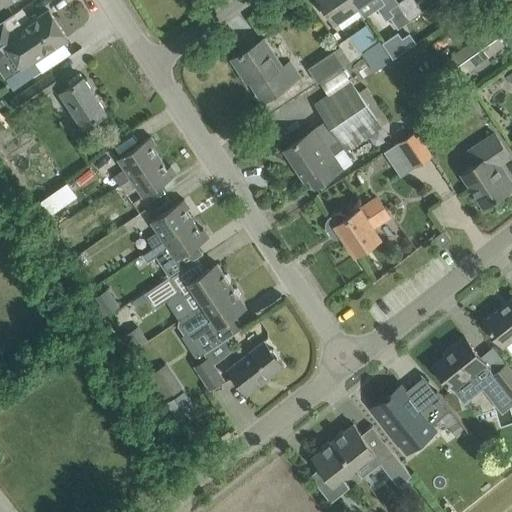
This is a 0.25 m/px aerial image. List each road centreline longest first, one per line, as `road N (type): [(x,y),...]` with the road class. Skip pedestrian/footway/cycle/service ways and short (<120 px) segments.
road 1 (tertiary): [(357,368),(158,71)]
road 2 (tertiary): [(156,511),(357,368)]
road 3 (residential): [(357,368),(511,249)]
road 4 (residential): [(158,71),(260,0)]
